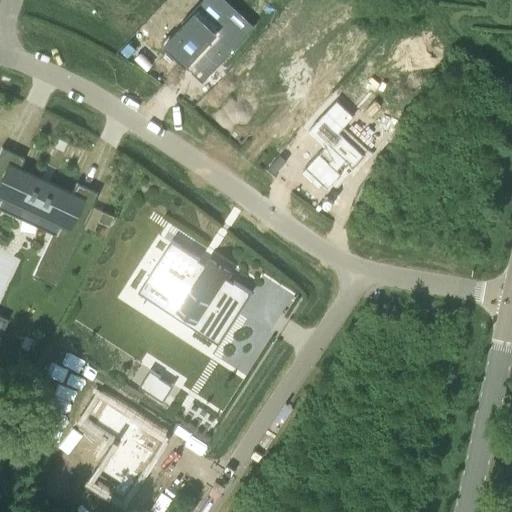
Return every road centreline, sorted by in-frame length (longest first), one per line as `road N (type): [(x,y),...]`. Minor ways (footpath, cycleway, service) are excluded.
road 1 (residential): [(366,275),(98,98),(0,53)]
road 2 (residential): [(366,275),(206,502)]
road 3 (secondary): [(467,511),(511,319)]
road 4 (residential): [(511,301),(366,275)]
